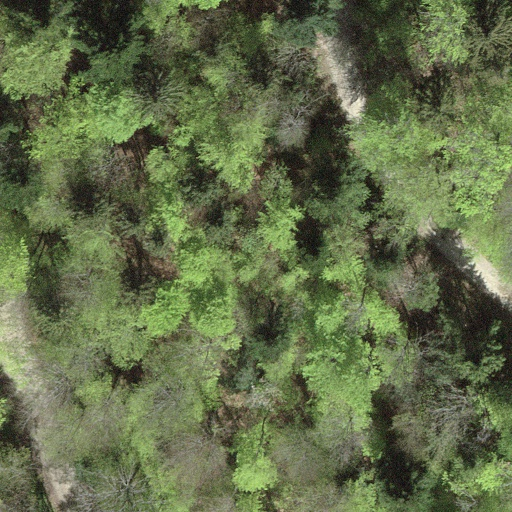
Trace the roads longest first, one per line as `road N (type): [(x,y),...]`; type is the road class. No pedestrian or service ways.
road 1 (track): [(511,292),(397,186),(361,137),(341,88),(342,0)]
road 2 (track): [(89,511),(0,315)]
